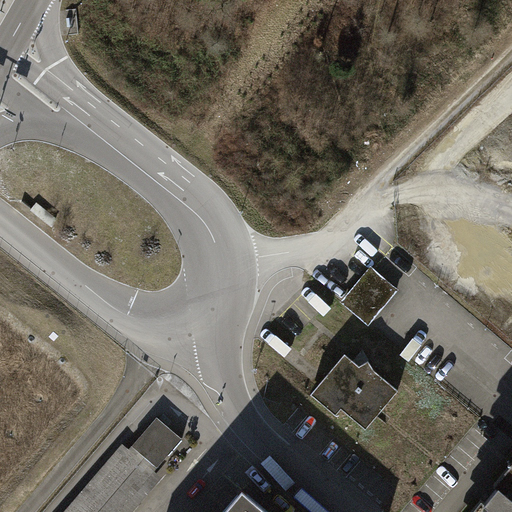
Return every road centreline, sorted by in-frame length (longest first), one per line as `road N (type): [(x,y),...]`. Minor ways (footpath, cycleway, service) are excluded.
road 1 (track): [(511,57),(312,249),(221,263)]
road 2 (unclassified): [(217,324),(221,263),(204,218),(0,63)]
road 3 (unclassified): [(217,324),(167,326),(127,316),(0,215)]
road 4 (unclassified): [(346,511),(242,416),(223,371),(217,324)]
road 5 (unknown): [(376,187),(479,201),(511,215)]
